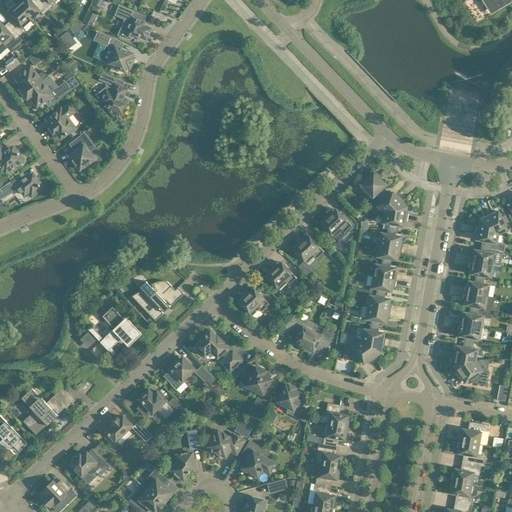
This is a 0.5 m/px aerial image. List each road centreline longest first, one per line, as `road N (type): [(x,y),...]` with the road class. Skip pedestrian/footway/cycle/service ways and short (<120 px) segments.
road 1 (residential): [(8,496),(212,299)]
road 2 (residential): [(212,299),(387,133)]
road 3 (residential): [(78,195),(109,175),(134,139),(152,64),(201,0)]
road 4 (residential): [(388,393),(296,359),(248,333),(212,299)]
road 5 (tertiary): [(416,359),(451,163)]
road 6 (tertiary): [(387,133),(289,29)]
road 7 (residential): [(78,195),(0,90)]
road 8 (tertiary): [(388,393),(367,511)]
